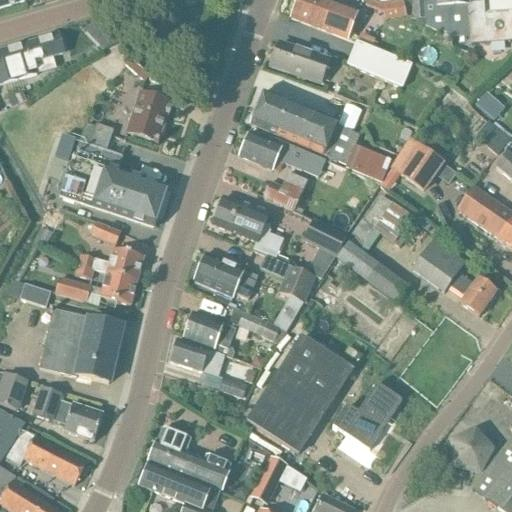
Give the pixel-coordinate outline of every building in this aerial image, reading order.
[(0,0),(0,9),(25,2),(24,0),(0,0)] [(297,0),(290,19),(347,41),(357,15),(332,6),(332,5),(319,0),(297,0)] [(450,40),(471,46),(473,46),(470,6),(469,6),(468,0),(435,0),(436,3),(425,4),(424,0),(413,0),(415,22),(424,22),(425,29),(450,40)] [(470,6),(473,46),(511,43),(511,0),(484,0),(485,4),(470,6)] [(382,6),(385,21),(405,17),(403,2),(382,6)] [(90,30),(108,53),(122,42),(104,19),(90,30)] [(35,64),(63,56),(58,37),(0,54),(0,87),(28,79),(39,76),(35,64)] [(319,87),(328,64),(279,46),(271,69),(319,87)] [(347,68),(402,91),(411,68),(400,63),(356,46),(347,68)] [(144,86),(154,75),(133,57),(124,68),(144,86)] [(344,171),(381,186),(390,165),(355,149),(358,141),(359,138),(336,128),(337,125),(263,94),(250,127),(324,158),(323,160),(345,169),(344,171)] [(127,135),(157,145),(167,116),(168,117),(170,109),(169,109),(171,105),(140,95),(127,135)] [(501,120),(509,107),(489,95),(481,109),(501,120)] [(61,199),(153,229),(165,192),(117,176),(122,160),(107,155),(114,133),(96,127),(95,130),(85,127),(61,199)] [(500,157),(511,141),(511,136),(499,127),(485,145),(500,157)] [(238,159),(271,173),(273,168),(285,166),(296,171),(304,154),(275,142),(273,146),(248,135),(238,159)] [(75,143),(62,139),(55,162),(68,166),(75,143)] [(408,144),(390,173),(425,195),(443,166),(408,144)] [(511,154),(509,152),(493,175),(511,189),(511,154)] [(301,197),(307,184),(288,175),(281,190),(271,185),(263,200),(292,214),(296,206),(304,210),(309,200),(301,197)] [(457,214),(511,252),(511,216),(473,190),(457,214)] [(361,255),(376,235),(400,252),(408,240),(401,235),(412,220),(378,196),(346,240),(347,240),(344,244),(348,247),(361,255)] [(257,210),(256,211),(222,200),(212,228),(256,242),(252,254),(286,268),(288,263),(276,258),(283,242),(269,236),(270,233),(268,228),(263,226),(267,215),(265,214),(265,213),(257,210)] [(347,240),(346,240),(312,224),(304,242),(319,250),(306,275),(315,279),(320,280),(335,257),(344,244),(347,240)] [(121,236),(96,226),(91,238),(116,249),(121,236)] [(459,306),(477,320),(496,295),(477,281),(473,287),(457,277),(465,266),(434,242),(411,274),(444,298),(449,290),(463,300),(459,306)] [(77,266),(137,285),(144,260),(114,251),(110,266),(80,257),(77,266)] [(234,297),(247,302),(254,286),(241,280),(244,273),(205,256),(193,284),(232,301),(234,297)] [(130,308),(137,285),(77,266),(73,278),(90,283),(89,288),(60,279),(54,298),(83,307),(87,295),(130,308)] [(288,269),(278,296),(305,306),(315,279),(306,275),(288,269)] [(20,304),(47,312),(51,296),(24,288),(20,304)] [(224,359),(232,361),(234,356),(230,348),(236,332),(235,332),(237,328),(280,348),(286,334),(255,319),(242,314),(241,314),(235,311),(227,329),(193,315),(183,340),(214,352),(213,354),(224,358),(224,359)] [(46,344),(115,360),(122,331),(89,323),(89,321),(54,313),(46,344)] [(353,373),(301,339),(245,425),(298,458),(353,373)] [(169,364),(217,380),(224,359),(224,358),(213,354),(213,355),(176,343),(169,364)] [(76,379),(109,387),(115,360),(46,344),(40,373),(76,381),(76,379)] [(28,385),(4,376),(0,389),(0,409),(15,414),(19,416),(28,385)] [(246,388),(221,381),(218,393),(242,401),(246,388)] [(390,420),(402,401),(378,386),(359,415),(348,408),(335,428),(346,435),(342,440),(346,442),(349,437),(370,450),(387,424),(392,427),(395,423),(390,420)] [(64,435),(94,445),(103,417),(59,403),(60,397),(41,391),(32,417),(51,424),(54,416),(69,421),(64,435)] [(0,463),(3,460),(8,462),(8,461),(21,467),(22,462),(74,488),(85,465),(25,435),(25,436),(21,433),(25,427),(13,420),(14,420),(0,412),(0,463)] [(163,432),(158,445),(156,444),(149,463),(204,485),(221,492),(228,474),(226,473),(228,468),(206,460),(204,463),(192,459),(184,455),(189,442),(177,437),(163,432)] [(454,471),(479,476),(492,453),(474,434),(451,445),(454,471)] [(511,511),(511,439),(471,493),(497,511),(511,511)] [(271,460),(251,500),(266,507),(286,467),(271,460)] [(182,511),(209,511),(203,509),(210,492),(177,479),(177,478),(148,466),(139,488),(169,500),(168,501),(184,507),(182,511)] [(0,506),(8,511),(54,511),(13,485),(16,480),(0,470),(0,506)] [(315,511),(352,511),(322,498),(315,511)]
